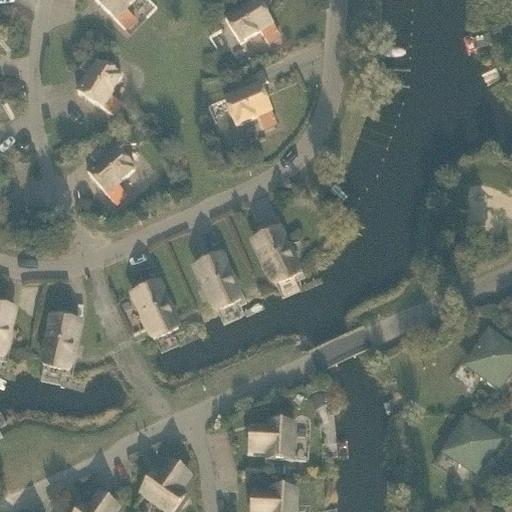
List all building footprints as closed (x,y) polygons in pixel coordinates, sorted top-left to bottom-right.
[(99,0),(96,4),(125,33),(136,23),(126,13),(139,0),(99,0)] [(261,35),(268,47),(280,39),(258,4),(226,24),(241,48),(261,35)] [(91,78),(79,97),(114,119),(122,107),(110,100),(122,80),(99,65),(104,57),(94,50),(80,71),(91,78)] [(264,133),(277,127),(260,89),(268,86),(263,74),(240,84),(245,95),(225,104),(237,130),(258,120),(264,133)] [(116,189),(133,174),(115,153),(122,147),(114,137),(89,158),(97,168),(86,177),(113,209),(124,199),(116,189)] [(276,289),(300,278),(279,232),(255,243),(276,289)] [(221,258),(197,269),(217,315),(242,304),(221,258)] [(155,343),(179,332),(158,286),(134,297),(155,343)] [(15,312),(0,308),(0,360),(5,361),(15,312)] [(44,369),(70,374),(80,325),(54,320),(44,369)] [(500,393),(511,375),(511,351),(490,336),(466,370),(500,393)] [(466,422),(444,457),(479,479),(501,445),(466,422)] [(293,428),(271,427),(271,433),(252,433),(251,454),(270,455),(270,463),(292,464),(293,428)] [(161,482),(155,479),(143,497),(164,511),(176,511),(185,499),(179,495),(189,479),(171,467),(161,482)] [(269,471),(269,478),(290,479),(290,472),(269,471)] [(294,511),(295,494),(273,493),(273,499),(254,498),(253,511),(294,511)] [(90,511),(85,511),(84,511),(82,511),(117,511),(118,511),(100,499),(90,511)]
